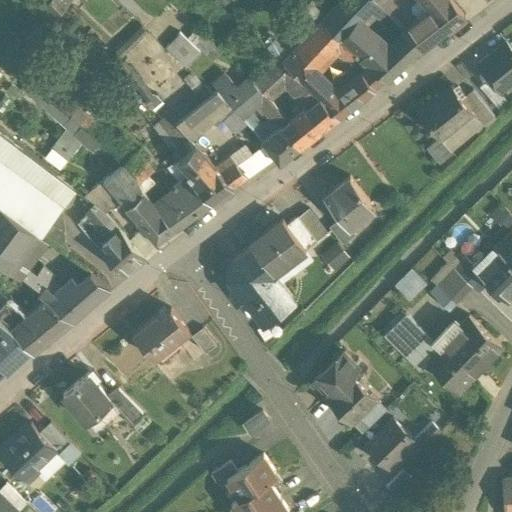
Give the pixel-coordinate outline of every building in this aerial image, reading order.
[(73,0),(48,0),(44,5),(55,17),(73,0)] [(354,0),(308,0),(305,4),(324,23),(340,39),(355,23),(366,12),(354,0)] [(354,0),(366,12),(369,8),(376,1),(375,0),(354,0)] [(413,26),(388,0),(384,0),(379,4),(388,14),(405,32),(413,26)] [(450,0),(423,0),(434,13),(421,21),(434,37),(464,17),(450,0)] [(379,4),(376,1),(369,8),(378,18),(381,15),(384,18),(388,14),(379,4)] [(396,40),(366,12),(355,23),(374,41),(378,37),(389,47),(396,40)] [(413,26),(405,32),(419,48),(434,37),(421,21),(413,26)] [(340,39),(324,23),(313,34),(331,51),(332,50),(342,40),(340,39)] [(374,41),(355,23),(340,39),(342,40),(342,41),(342,40),(357,53),(360,56),(374,41)] [(142,27),(115,53),(120,60),(107,69),(123,86),(130,81),(147,102),(153,97),(121,58),(147,32),(142,27)] [(212,44),(197,30),(190,39),(204,52),(212,44)] [(396,40),(389,47),(378,37),(374,41),(360,56),(372,66),(387,79),(405,60),(419,48),(405,32),(396,40)] [(203,52),(183,33),(170,48),(190,67),(203,52)] [(313,34),(295,52),(314,70),(331,51),(313,34)] [(342,40),(332,50),(340,57),(350,60),(357,53),(342,40),(342,41),(342,40)] [(511,82),(511,49),(506,42),(478,64),(500,92),(511,82)] [(221,52),(212,44),(204,52),(213,60),(221,52)] [(314,70),(295,52),(283,64),(297,77),(271,101),(287,120),(303,108),(288,89),(299,79),(308,87),(319,75),(314,70)] [(0,60),(0,84),(12,70),(0,60)] [(278,60),(254,82),(271,101),(297,77),(283,64),(278,60)] [(319,75),(308,87),(326,103),(338,117),(387,79),(372,66),(361,75),(339,92),(330,84),(319,75)] [(345,71),(330,84),(339,92),(361,75),(345,71)] [(254,82),(250,78),(237,89),(228,78),(215,88),(217,90),(230,106),(239,117),(245,111),(247,114),(257,106),(276,129),(281,125),(287,120),(271,101),(254,82)] [(308,87),(299,79),(288,89),(303,108),(321,131),(338,117),(326,103),(308,87)] [(205,87),(154,127),(160,135),(212,94),(205,87)] [(452,87),(420,113),(440,137),(472,112),(461,99),(452,87)] [(475,88),(461,99),(472,112),(484,126),(497,115),(475,88)] [(10,89),(0,102),(0,110),(6,116),(20,97),(10,89)] [(212,94),(160,135),(174,153),(230,106),(217,90),(212,94)] [(43,112),(69,133),(83,144),(96,155),(106,143),(53,100),(43,112)] [(287,120),(281,125),(299,148),(321,131),(303,108),(287,120)] [(276,129),(261,141),(276,159),(279,163),(299,148),(281,125),(276,129)] [(69,133),(48,158),(62,170),(83,144),(69,133)] [(53,174),(0,134),(0,163),(39,192),(53,174)] [(440,138),(428,148),(440,163),(452,153),(440,138)] [(261,141),(233,163),(245,178),(276,159),(261,141)] [(214,168),(194,146),(179,159),(189,173),(187,175),(212,202),(245,178),(233,163),(232,162),(231,163),(227,158),(214,168)] [(152,171),(137,154),(123,165),(132,175),(138,182),(152,171)] [(39,192),(0,163),(0,206),(41,237),(53,220),(62,209),(39,192)] [(132,175),(123,165),(117,170),(126,180),(132,175)] [(126,180),(117,170),(98,185),(115,205),(120,201),(126,208),(143,193),(144,193),(138,182),(132,175),(126,180)] [(212,202),(187,175),(175,187),(174,186),(172,188),(173,189),(168,194),(178,206),(163,216),(174,229),(212,202)] [(349,178),(323,198),(339,219),(347,229),(350,227),(360,219),(356,214),(369,204),(349,178)] [(98,185),(84,197),(105,213),(115,205),(98,185)] [(144,193),(143,193),(126,208),(137,222),(142,229),(146,233),(146,232),(155,243),(174,229),(163,216),(144,193)] [(313,204),(298,215),(317,242),(332,231),(329,227),(313,204)] [(41,237),(0,206),(0,264),(0,265),(13,275),(14,274),(16,271),(41,237)] [(129,240),(105,213),(93,223),(87,216),(79,224),(125,275),(144,257),(141,254),(129,240)] [(317,242),(298,215),(287,225),(306,249),(317,242)] [(287,225),(282,219),(250,243),(274,273),(291,261),(306,249),(287,225)] [(347,229),(339,219),(329,227),(332,231),(342,245),(355,235),(350,227),(347,229)] [(53,220),(41,237),(68,255),(73,249),(67,243),(66,230),(53,220)] [(142,229),(129,240),(141,254),(155,243),(146,232),(146,233),(142,229)] [(511,230),(496,247),(499,251),(479,271),(476,268),(475,269),(488,282),(507,300),(511,294),(511,230)] [(274,273),(250,243),(252,247),(231,263),(229,277),(233,282),(232,291),(236,296),(244,297),(263,322),(294,298),(279,279),(278,280),(274,273)] [(349,258),(337,244),(323,255),(335,269),(349,258)] [(476,268),(465,258),(454,269),(471,286),(478,292),(488,282),(475,269),(476,268)] [(291,261),(274,273),(278,280),(279,279),(295,267),(291,261)] [(454,269),(447,262),(431,279),(455,302),(471,286),(454,269)] [(36,277),(25,269),(20,273),(16,271),(14,274),(21,280),(22,279),(30,285),(36,277)] [(55,278),(42,269),(36,277),(30,285),(42,293),(46,288),(47,289),(55,278)] [(407,300),(426,285),(414,269),(395,284),(407,300)] [(56,296),(50,303),(73,321),(110,288),(90,273),(81,287),(70,280),(56,296)] [(47,289),(46,288),(42,293),(41,296),(47,301),(50,303),(56,296),(47,289)] [(50,303),(47,301),(37,311),(28,320),(14,333),(31,350),(33,353),(73,321),(50,303)] [(157,315),(134,334),(154,360),(189,332),(171,309),(159,318),(157,315)] [(405,314),(384,334),(420,370),(428,363),(426,361),(439,348),(405,314)] [(439,348),(426,361),(428,363),(457,391),(501,345),(470,316),(439,348)] [(0,336),(8,329),(0,321),(0,336)] [(215,346),(202,329),(191,337),(204,354),(215,346)] [(2,346),(0,343),(0,366),(6,373),(31,350),(14,333),(2,346)] [(343,351),(312,381),(314,383),(319,378),(331,389),(325,395),(327,396),(352,372),(358,366),(343,351)] [(364,371),(358,366),(352,372),(357,378),(364,371)] [(352,372),(327,396),(351,421),(375,397),(376,396),(357,378),(352,372)] [(88,374),(63,394),(86,422),(110,402),(111,402),(108,399),(88,374)] [(142,415),(118,389),(108,399),(111,402),(110,402),(130,427),(142,415)] [(375,397),(351,421),(362,431),(385,408),(375,397)] [(262,411),(243,423),(250,433),(269,421),(262,411)] [(414,438),(392,417),(367,443),(390,465),(415,439),(414,438)] [(430,422),(414,438),(415,439),(424,448),(440,432),(430,422)] [(30,424),(0,453),(28,482),(39,472),(35,468),(54,450),(55,449),(43,437),(30,424)] [(70,442),(54,426),(43,437),(55,449),(54,450),(58,454),(70,442)] [(237,471),(227,478),(240,498),(268,480),(268,479),(277,474),(263,454),(237,471)] [(231,461),(211,474),(217,484),(227,478),(237,471),(231,461)] [(403,470),(386,487),(394,495),(411,478),(403,470)] [(511,471),(503,471),(504,481),(511,480),(511,471)] [(268,480),(240,498),(231,503),(237,511),(260,511),(281,499),(268,480)] [(18,511),(27,504),(6,484),(0,490),(0,494),(17,511),(18,511)] [(17,511),(0,494),(0,511),(17,511)] [(289,511),(281,499),(260,511),(289,511)]
